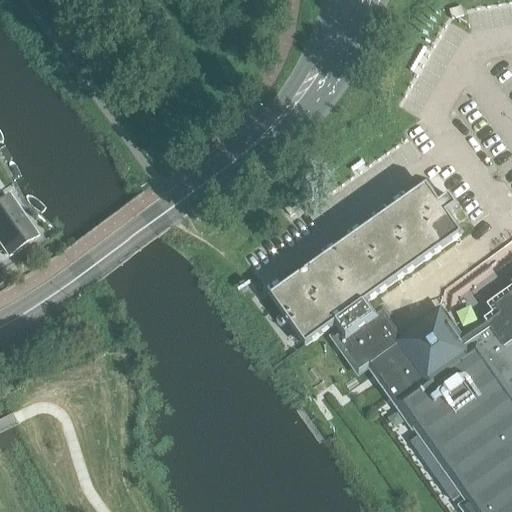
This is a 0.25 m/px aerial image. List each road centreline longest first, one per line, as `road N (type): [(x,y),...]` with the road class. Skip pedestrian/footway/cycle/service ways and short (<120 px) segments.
road 1 (secondary): [(0,326),(73,282),(279,126)]
road 2 (secondary): [(279,126),(346,61),(370,0)]
road 3 (secondary): [(333,0),(279,126)]
